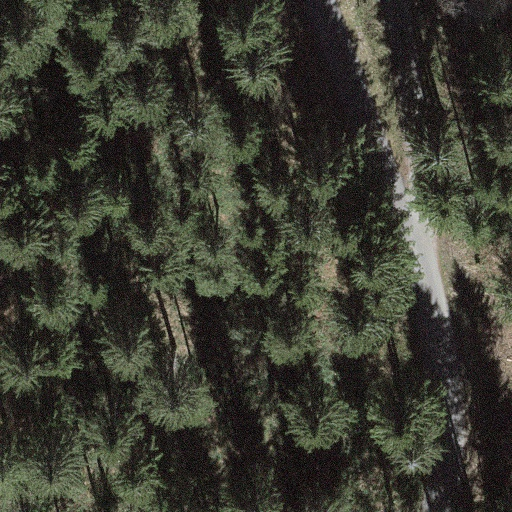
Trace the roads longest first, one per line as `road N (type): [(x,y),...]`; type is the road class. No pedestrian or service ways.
road 1 (track): [(322,0),(421,253)]
road 2 (track): [(421,253),(452,439),(432,511)]
road 3 (track): [(421,253),(390,0)]
